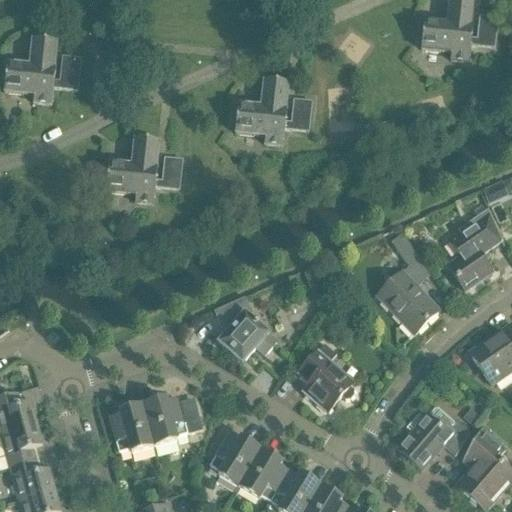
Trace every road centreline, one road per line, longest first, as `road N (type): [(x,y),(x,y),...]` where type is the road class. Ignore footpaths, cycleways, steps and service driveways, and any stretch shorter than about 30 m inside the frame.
road 1 (residential): [(357,463),(424,368),(460,332),(511,302)]
road 2 (residential): [(357,463),(168,354)]
road 3 (residential): [(96,511),(70,389)]
